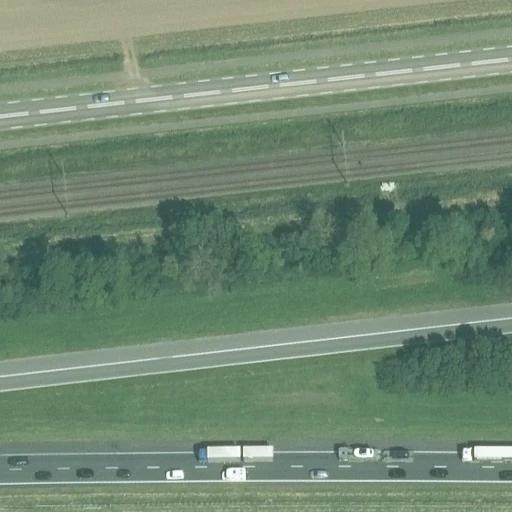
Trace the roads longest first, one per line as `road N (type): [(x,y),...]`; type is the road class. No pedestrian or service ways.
road 1 (motorway): [(511,327),(0,387)]
road 2 (primary): [(0,119),(511,62)]
road 3 (motorway): [(511,473),(0,477)]
